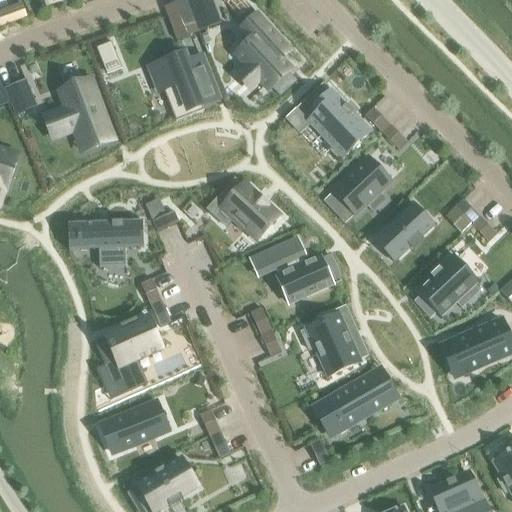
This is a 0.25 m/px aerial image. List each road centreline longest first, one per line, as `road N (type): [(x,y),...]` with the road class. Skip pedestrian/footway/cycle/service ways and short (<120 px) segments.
road 1 (residential): [(322,0),(511,197)]
road 2 (residential): [(303,511),(456,442),(511,406)]
road 3 (residential): [(115,511),(80,430),(83,330)]
